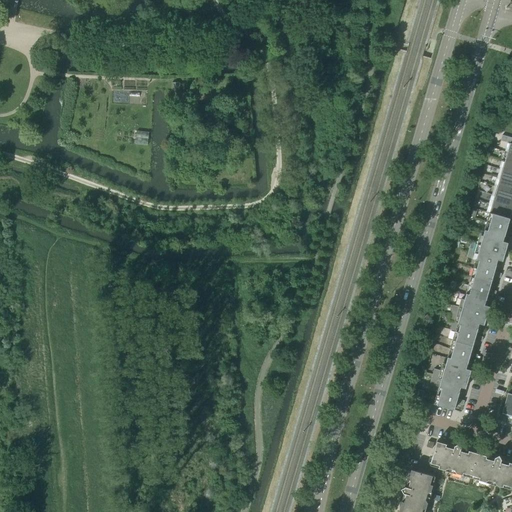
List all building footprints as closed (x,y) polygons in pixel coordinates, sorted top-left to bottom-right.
[(180,82),(172,82),(174,96),(181,95),(180,82)] [(510,143),(508,150),(511,150),(511,137),(502,134),(500,140),(510,143)] [(511,166),(509,166),(504,164),(502,172),(507,173),(511,174),(511,166)] [(511,174),(507,173),(502,172),(500,179),(505,180),(509,182),(511,182),(511,174)] [(511,182),(509,182),(505,180),(500,179),(497,186),(502,188),(507,189),(510,190),(511,190),(511,182)] [(502,188),(497,186),(495,193),(500,195),(505,196),(507,197),(510,198),(511,198),(511,190),(510,190),(507,189),(502,188)] [(511,205),(511,198),(510,198),(507,197),(505,196),(500,195),(495,193),(493,200),(498,202),(503,203),(508,205),(511,205)] [(498,202),(493,200),(481,244),(471,241),(467,256),(476,259),(496,265),(501,266),(510,237),(505,236),(507,229),(508,225),(511,212),(511,210),(511,205),(508,205),(503,203),(498,202)] [(496,265),(476,259),(462,307),(453,305),(448,320),(457,323),(477,328),(478,328),(482,330),(491,300),(486,299),(488,293),(489,289),(493,275),(494,271),(496,265)] [(477,328),(457,323),(443,371),(434,368),(430,384),(439,386),(434,404),(454,409),(456,402),(457,398),(459,392),(464,393),(472,363),(468,362),(469,356),(471,352),(474,338),(476,335),(477,328)] [(511,412),(511,393),(508,393),(502,413),(509,415),(511,416),(511,412)] [(472,474),(478,453),(469,450),(468,452),(461,450),(461,447),(460,445),(456,444),(454,445),(453,448),(446,446),(447,444),(437,441),(431,462),(440,465),(439,468),(463,475),(464,472),(472,474)] [(487,455),(478,453),(472,474),(480,476),(479,480),(503,486),(504,484),(511,485),(511,462),(509,462),(508,464),(501,462),(502,458),(501,457),(497,456),(495,457),(494,460),(486,458),(487,455)] [(402,500),(399,510),(407,511),(422,511),(423,508),(426,509),(433,484),(430,484),(433,475),(411,469),(408,479),(411,479),(409,487),(406,486),(404,487),(403,491),(404,493),(407,493),(404,501),(402,500)]
